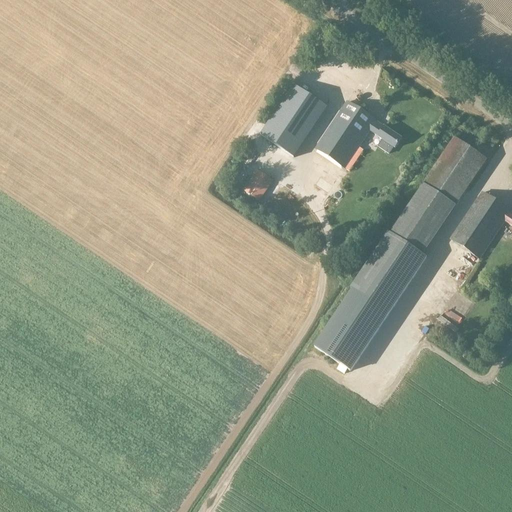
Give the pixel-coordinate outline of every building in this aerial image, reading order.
[(297,161),(328,105),(307,94),(277,150),(297,161)] [(345,169),(359,147),(370,131),(378,137),(395,149),(401,139),(384,127),(383,129),(375,124),(376,122),(347,102),(316,149),(345,169)] [(454,140),(423,186),(455,207),(486,162),(454,140)] [(201,180),(211,187),(219,175),(209,168),(201,180)] [(259,202),(273,182),(256,170),(242,191),(259,202)] [(423,186),(390,236),(422,257),(455,207),(423,186)] [(511,216),(510,215),(511,213),(482,193),(450,240),(479,260),(505,222),(511,226),(511,216)] [(388,316),(426,260),(422,257),(390,236),(352,292),(388,316)] [(350,373),(388,316),(352,292),(314,349),(350,373)] [(378,331),(350,373),(431,427),(459,384),(378,331)]
